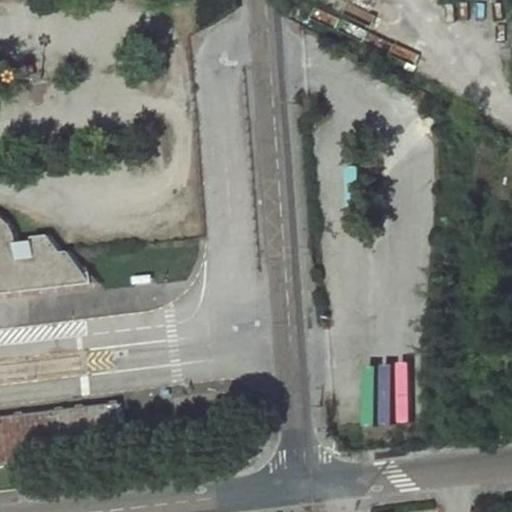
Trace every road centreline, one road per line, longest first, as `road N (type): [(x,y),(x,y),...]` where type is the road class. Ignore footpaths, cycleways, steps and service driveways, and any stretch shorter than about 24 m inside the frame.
road 1 (unclassified): [(265,0),(304,489)]
road 2 (unknown): [(267,26),(235,43),(227,61),(246,340)]
road 3 (unknown): [(0,197),(56,209),(174,183),(191,148),(168,94)]
road 4 (unknown): [(0,370),(246,340)]
road 5 (unclassified): [(511,465),(304,489)]
road 6 (unknown): [(168,94),(141,43),(114,27),(0,36)]
road 7 (unclassified): [(304,489),(111,511)]
road 8 (unknown): [(0,118),(168,94)]
